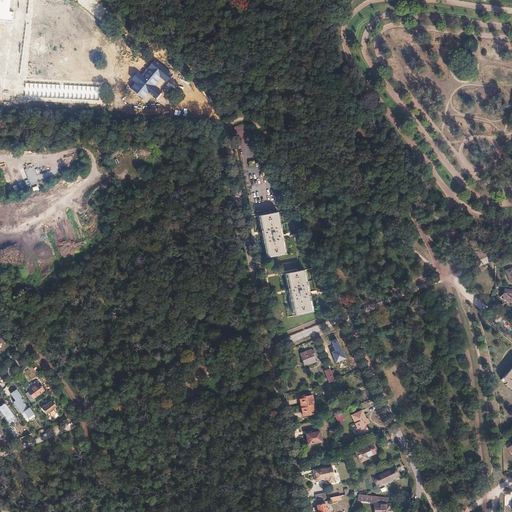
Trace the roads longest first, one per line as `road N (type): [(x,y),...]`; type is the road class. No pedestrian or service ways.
road 1 (track): [(234,0),(355,105),(420,196),(475,340),(494,511)]
road 2 (residential): [(452,275),(255,122),(222,124),(267,347)]
road 3 (unknown): [(511,243),(80,418)]
road 4 (track): [(29,346),(222,124)]
road 5 (residential): [(345,317),(420,478),(418,511)]
road 6 (track): [(82,422),(267,347)]
road 7 (residential): [(267,347),(298,511)]
road 8 (unknown): [(82,422),(44,358),(0,324)]
